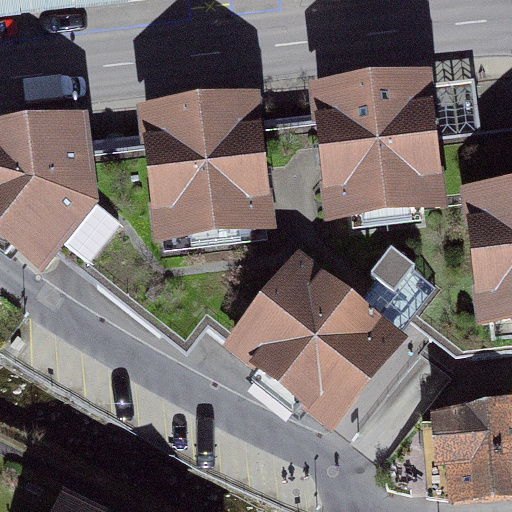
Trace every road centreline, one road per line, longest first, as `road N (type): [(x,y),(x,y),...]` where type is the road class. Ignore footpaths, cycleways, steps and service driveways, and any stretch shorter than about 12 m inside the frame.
road 1 (secondary): [(0,78),(511,19)]
road 2 (residential): [(369,511),(336,464),(35,301),(0,271)]
